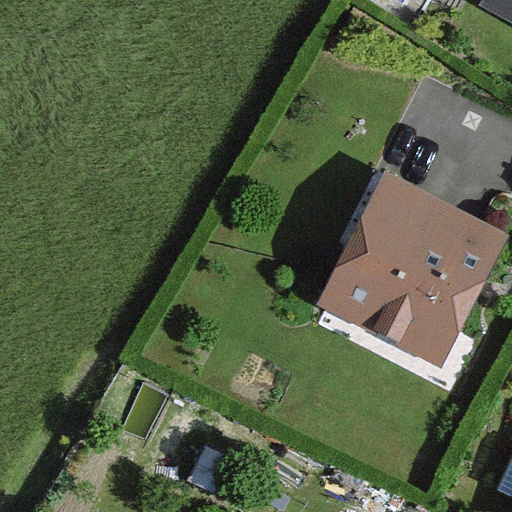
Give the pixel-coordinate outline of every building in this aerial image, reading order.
[(511,8),(497,0),(495,0),(490,11),(511,23),(511,8)] [(511,0),(497,0),(511,8),(511,0)] [(380,243),(404,197),(389,190),(366,236),(380,243)] [(449,337),(473,292),(459,285),(474,258),(484,239),(443,218),(404,197),(380,243),(366,236),(339,288),(378,308),(370,324),(409,344),(420,322),(449,337)] [(473,292),(486,265),(474,258),(459,285),(473,292)] [(378,308),(339,288),(331,304),(370,324),(378,308)] [(439,360),(449,337),(420,322),(409,344),(439,360)]
